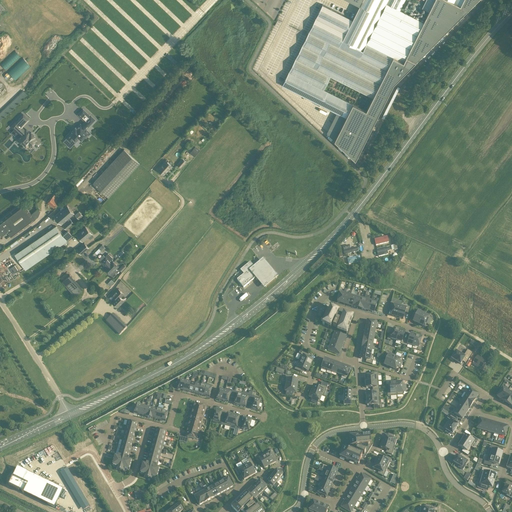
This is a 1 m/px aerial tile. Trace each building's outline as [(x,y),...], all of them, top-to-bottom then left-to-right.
[(362,0),(360,4),(353,19),(322,4),(307,34),(282,85),(336,113),(346,117),(339,130),(335,139),(335,140),(334,140),(355,160),(368,134),(394,83),(449,28),(476,0),(362,0)] [(15,51),(1,64),(6,69),(20,55),(15,51)] [(23,57),(8,72),(16,80),(31,66),(23,57)] [(0,120),(28,94),(23,89),(0,111),(0,120)] [(32,113),(36,109),(31,105),(28,109),(32,113)] [(83,109),(78,114),(85,121),(82,125),(80,124),(76,128),(76,127),(72,131),(73,131),(67,138),(70,141),(67,144),(68,145),(70,147),(77,140),(79,137),(81,139),(84,136),(86,137),(90,133),(86,129),(95,119),(91,115),(90,116),(83,109)] [(15,129),(12,132),(18,138),(17,139),(22,143),(23,142),(26,145),(28,143),(31,146),(34,143),(37,146),(40,143),(34,137),(35,136),(31,132),(31,133),(26,129),(25,131),(21,127),(29,119),(23,114),(16,122),(12,126),(15,129)] [(190,153),(195,157),(200,151),(195,147),(190,153)] [(108,198),(140,163),(124,149),(92,183),(108,198)] [(181,168),(187,162),(182,157),(176,164),(181,168)] [(163,174),(171,165),(166,160),(158,170),(163,174)] [(54,207),(58,202),(52,196),(48,201),(54,207)] [(4,218),(0,220),(0,236),(1,237),(3,237),(3,236),(4,236),(8,232),(12,237),(35,219),(33,217),(40,211),(38,208),(37,209),(31,214),(22,203),(3,217),(4,218)] [(68,228),(74,223),(69,218),(74,213),(67,205),(54,216),(62,224),(67,219),(68,221),(63,225),(66,230),(68,228)] [(74,215),(79,219),(83,216),(79,211),(76,213),(74,215)] [(38,238),(14,254),(25,270),(47,255),(55,249),(61,246),(65,243),(67,242),(66,241),(62,234),(56,226),(38,238)] [(88,237),(91,234),(85,227),(77,234),(82,241),(88,236),(88,237)] [(388,237),(375,240),(376,247),(389,244),(388,237)] [(81,255),(89,248),(87,246),(84,243),(76,249),(78,252),(81,255)] [(351,247),(343,249),(345,256),(360,252),(359,250),(352,252),(351,247)] [(99,259),(101,261),(100,261),(105,266),(107,267),(110,264),(111,265),(114,262),(112,260),(113,258),(108,253),(105,257),(103,255),(99,259)] [(360,257),(347,260),(348,266),(361,263),(360,257)] [(260,283),(265,288),(279,277),(274,271),(263,258),(253,267),(249,270),(255,277),(260,283)] [(110,274),(112,276),(117,271),(115,269),(118,266),(114,262),(111,265),(110,264),(107,267),(105,266),(104,268),(110,274)] [(253,279),(255,277),(249,270),(253,267),(252,265),(251,263),(250,262),(240,270),(240,271),(242,272),(243,274),(237,280),(243,288),(254,279),(253,279)] [(15,265),(10,269),(13,273),(18,270),(15,265)] [(66,286),(72,292),(70,294),(71,296),(73,294),(75,295),(82,289),(70,275),(62,281),(66,286)] [(117,306),(124,300),(120,297),(123,294),(118,289),(112,295),(115,297),(111,301),(117,306)] [(343,304),(347,290),(345,290),(344,292),(341,291),(338,302),(343,304)] [(353,307),(357,293),(355,293),(354,296),(356,296),(356,298),(351,296),(348,305),(353,307)] [(358,309),(362,298),(359,297),(359,294),(357,293),(353,307),(358,309)] [(364,310),(366,301),(367,299),(368,296),(366,296),(365,299),(362,298),(358,309),(364,310)] [(371,302),(369,311),(374,313),(377,302),(374,301),(375,298),(373,298),(371,302)] [(397,317),(401,305),(392,302),(390,309),(393,309),(391,316),(397,317)] [(401,305),(397,317),(403,319),(405,313),(408,314),(410,308),(401,305)] [(339,311),(332,307),(330,306),(322,324),(330,328),(339,311)] [(419,325),(424,313),(419,310),(417,313),(414,312),(411,318),(414,319),(413,322),(419,325)] [(344,313),(337,331),(346,334),(353,316),(344,313)] [(424,313),(419,325),(424,327),(426,324),(429,326),(431,320),(429,318),(429,317),(423,315),(424,313)] [(119,335),(126,329),(127,327),(113,314),(106,321),(119,335)] [(396,341),(399,330),(394,329),(392,335),(389,334),(387,340),(390,341),(391,339),(396,341)] [(406,339),(403,338),(405,332),(399,330),(396,341),(401,342),(400,344),(404,346),(406,339)] [(333,339),(343,343),(345,336),(335,333),(333,339)] [(409,340),(406,339),(404,346),(407,347),(408,345),(413,346),(416,336),(411,334),(409,340)] [(423,345),(420,344),(422,338),(416,336),(413,346),(418,348),(417,350),(421,351),(423,345)] [(331,345),(341,348),(343,343),(333,339),(331,345)] [(341,348),(331,345),(328,351),(339,355),(341,348)] [(451,359),(460,364),(462,362),(465,363),(472,353),(467,350),(463,356),(462,356),(463,355),(459,352),(459,353),(456,352),(451,359)] [(298,361),(310,366),(313,360),(307,358),(308,355),(300,351),(298,354),(301,356),(298,361)] [(390,367),(395,356),(386,352),(384,358),(387,359),(384,365),(390,367)] [(365,363),(372,364),(373,360),(372,360),(373,355),(361,353),(360,359),(366,360),(365,363)] [(395,356),(390,367),(396,370),(397,367),(400,368),(402,362),(399,361),(401,358),(395,356)] [(482,371),(487,364),(481,359),(481,358),(477,356),(472,364),(482,371)] [(466,366),(469,368),(475,359),(472,357),(466,366)] [(327,370),(330,361),(325,359),(321,370),(326,372),(327,370)] [(310,366),(298,361),(295,370),(301,372),(302,369),(308,372),(310,366)] [(332,372),(335,363),(330,361),(327,370),(332,372)] [(337,374),(340,365),(335,363),(332,372),(337,374)] [(342,375),(345,367),(340,365),(337,374),(342,375)] [(345,367),(342,375),(341,377),(346,379),(350,368),(345,367)] [(365,382),(378,381),(378,372),(371,373),(371,376),(365,377),(365,382)] [(292,377),(286,376),(284,385),(297,387),(298,381),(292,380),(292,377)] [(372,391),(379,390),(378,381),(365,382),(366,388),(372,388),(372,391)] [(311,392),(321,396),(323,397),(328,384),(322,382),(320,388),(314,386),(311,392)] [(397,396),(396,383),(390,383),(390,390),(387,390),(387,396),(397,396)] [(402,386),(402,383),(396,383),(397,396),(403,395),(403,392),(406,392),(406,385),(402,386)] [(297,387),(284,385),(283,391),(286,392),(286,395),(292,396),(293,393),(296,393),(297,387)] [(508,392),(503,388),(497,397),(502,400),(508,392)] [(232,398),(234,391),(225,389),(225,391),(222,401),(223,401),(222,402),(225,403),(225,402),(228,403),(229,397),(232,398)] [(478,395),(470,389),(466,394),(475,400),(478,395)] [(225,391),(219,390),(216,400),(218,400),(218,401),(221,402),(221,401),(222,401),(225,391)] [(379,390),(372,391),(373,394),(366,394),(366,400),(379,399),(379,390)] [(243,394),(234,391),(232,398),(235,399),(234,404),(236,405),(236,406),(239,407),(239,406),(243,394)] [(249,391),(248,394),(243,393),(243,394),(239,406),(240,406),(240,407),(243,408),(243,407),(245,408),(247,402),(250,403),(252,396),(253,392),(249,391)] [(351,405),(351,391),(344,391),(344,395),(343,395),(343,401),(344,401),(344,405),(351,405)] [(321,396),(311,392),(309,398),(312,399),(311,402),(317,404),(318,401),(319,402),(321,396)] [(511,395),(511,394),(508,392),(502,400),(507,403),(511,395)] [(475,400),(466,394),(463,399),(472,405),(475,400)] [(259,407),(258,407),(261,399),(252,396),(250,403),(253,404),(251,409),(257,411),(258,410),(259,407)] [(379,399),(366,400),(367,405),(373,405),(373,408),(380,408),(379,399)] [(472,405),(463,399),(460,404),(469,409),(472,405)] [(469,409),(460,404),(457,409),(465,414),(469,409)] [(158,408),(157,410),(155,419),(160,420),(162,412),(163,409),(164,406),(159,405),(158,408)] [(454,414),(462,419),(465,414),(457,409),(454,414)] [(220,418),(222,412),(215,411),(215,412),(214,414),(213,421),(219,422),(218,425),(221,425),(223,419),(220,418)] [(223,419),(221,425),(230,428),(231,426),(234,416),(233,415),(230,414),(230,415),(228,414),(226,419),(223,419)] [(452,435),(458,425),(455,423),(458,419),(450,414),(447,418),(452,421),(446,430),(446,431),(445,432),(449,435),(450,433),(452,435)] [(238,423),(239,417),(237,417),(237,416),(234,415),(234,416),(231,426),(236,427),(235,429),(238,430),(240,423),(238,423)] [(244,424),(240,423),(238,430),(242,431),(243,429),(249,430),(250,424),(251,424),(252,422),(251,422),(251,420),(245,419),(244,424)] [(485,421),(480,419),(477,429),(482,430),(485,421)] [(491,422),(485,421),(482,430),(488,432),(491,422)] [(496,424),(491,422),(488,432),(494,434),(496,424)] [(499,435),(502,426),(496,424),(494,434),(499,435)] [(505,437),(507,427),(502,426),(499,435),(505,437)] [(194,430),(188,429),(186,437),(197,440),(198,440),(199,439),(200,437),(199,436),(198,435),(199,432),(194,430)] [(382,442),(394,446),(396,440),(393,439),(394,436),(388,434),(387,437),(384,436),(382,442)] [(351,447),(371,445),(370,435),(350,437),(351,447)] [(465,435),(462,441),(471,446),(471,447),(473,448),(472,447),(475,442),(476,443),(478,440),(473,437),(471,439),(465,435)] [(471,446),(462,441),(458,446),(463,449),(462,452),(468,456),(469,453),(467,452),(471,447),(471,446)] [(394,446),(382,442),(380,448),(386,450),(385,453),(391,455),(394,446)] [(501,459),(502,453),(497,451),(498,447),(490,445),(487,455),(501,459)] [(344,448),(340,457),(358,465),(362,455),(344,448)] [(264,454),(270,466),(275,463),(274,460),(277,458),(272,450),(264,454)] [(270,466),(264,454),(258,457),(257,455),(254,457),(258,465),(261,463),(264,469),(270,466)] [(461,458),(458,456),(454,462),(459,466),(458,467),(463,470),(465,466),(464,466),(466,463),(468,464),(470,460),(462,455),(461,458)] [(501,459),(487,455),(486,461),(484,461),(483,465),(491,467),(492,463),(499,465),(501,459)] [(128,459),(119,456),(118,458),(115,457),(112,466),(117,468),(116,470),(124,472),(124,470),(129,471),(132,461),(128,460),(129,459),(128,458),(128,459)] [(375,463),(387,468),(391,459),(385,457),(384,460),(378,457),(375,463)] [(244,468),(250,477),(255,474),(252,468),(255,467),(250,459),(247,460),(248,463),(243,466),(244,468)] [(146,465),(143,464),(140,474),(145,475),(144,478),(151,480),(152,477),(157,479),(159,469),(156,468),(156,466),(147,464),(146,463),(146,464),(147,464),(146,465)] [(387,468),(375,463),(373,468),(379,471),(377,474),(383,477),(387,468)] [(324,472),(335,476),(337,471),(327,467),(325,471),(324,472)] [(18,468),(8,487),(55,510),(64,492),(18,468)] [(250,477),(244,468),(239,471),(238,469),(235,470),(238,476),(241,474),(244,480),(250,477)] [(494,482),(496,476),(490,474),(491,470),(482,468),(481,472),(483,472),(482,478),(494,482)] [(90,507),(67,469),(60,473),(83,511),(90,507)] [(281,479),(280,478),(282,475),(280,474),(283,471),(281,469),(278,472),(277,471),(268,482),(275,488),(278,484),(277,483),(281,479)] [(322,477),(333,481),(335,476),(324,472),(325,471),(322,470),(321,472),(324,473),(322,477)] [(357,480),(367,486),(370,480),(361,474),(357,480)] [(223,481),(228,489),(233,487),(227,477),(224,479),(222,480),(223,481)] [(317,482),(320,483),(320,482),(331,486),(333,481),(322,477),(321,481),(318,480),(317,482)] [(492,488),(494,482),(482,478),(480,485),(478,484),(477,488),(486,491),(487,487),(492,488)] [(354,485),(364,491),(367,486),(357,480),(354,485)] [(218,484),(223,492),(228,489),(223,481),(218,484)] [(256,484),(264,493),(263,493),(265,496),(267,494),(265,492),(268,489),(260,481),(256,484)] [(318,487),(329,491),(331,486),(320,482),(320,483),(318,487)] [(214,486),(218,495),(223,492),(218,484),(214,486)] [(252,488),(260,496),(263,493),(264,493),(256,484),(252,488)] [(511,499),(511,497),(511,492),(511,490),(511,486),(506,484),(504,489),(502,493),(505,494),(505,496),(511,499)] [(364,491),(354,485),(351,491),(360,496),(364,491)] [(208,488),(214,497),(218,495),(214,486),(209,489),(208,487),(208,488)] [(203,490),(209,500),(214,497),(208,488),(204,490),(203,487),(201,488),(202,491),(203,490)] [(329,491),(318,487),(315,494),(318,495),(319,493),(326,497),(329,491)] [(260,496),(252,488),(248,492),(256,500),(258,498),(260,500),(262,499),(260,496)] [(146,490),(140,491),(136,492),(137,495),(138,499),(138,498),(148,497),(147,491),(146,489),(146,490)] [(204,503),(199,493),(197,490),(195,491),(197,494),(194,495),(199,505),(204,503)] [(199,493),(204,503),(209,500),(203,490),(202,491),(199,493)] [(360,496),(351,491),(348,496),(357,502),(360,496)] [(241,511),(253,501),(246,494),(232,508),(235,511),(241,511)] [(357,502),(348,496),(344,501),(354,507),(357,502)] [(314,511),(318,503),(313,501),(308,511),(309,511),(314,511)] [(350,511),(354,507),(344,501),(341,507),(349,511),(350,511)] [(255,506),(253,503),(246,510),(248,511),(255,506)] [(318,503),(314,511),(320,511),(323,505),(318,503)]
